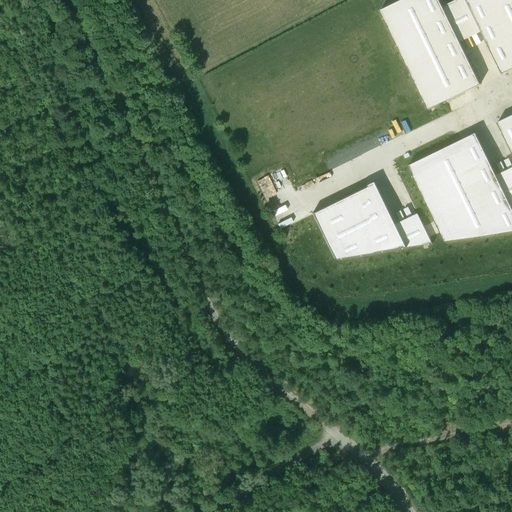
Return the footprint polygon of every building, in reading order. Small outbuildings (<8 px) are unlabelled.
[(443,7),(439,0),(403,0),(380,11),(428,110),(481,85),(460,43),(443,7)] [(482,32),(465,0),(456,0),(443,7),(460,43),(482,32)] [(511,0),(465,0),(482,32),(502,74),(511,69),(511,0)] [(511,115),(497,123),(511,152),(511,173),(499,180),(476,134),(409,166),(445,242),(511,231),(511,115)] [(376,182),(311,214),(334,259),(433,244),(420,218),(398,229),(376,182)] [(442,434),(461,428),(456,414),(437,420),(442,434)]
